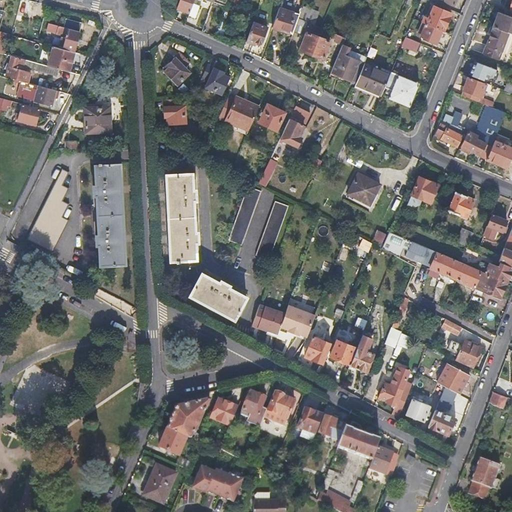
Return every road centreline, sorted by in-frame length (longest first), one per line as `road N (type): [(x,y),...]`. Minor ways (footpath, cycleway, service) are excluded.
road 1 (residential): [(152,13),(416,147)]
road 2 (residential): [(153,309),(141,22)]
road 3 (residential): [(276,368),(456,460)]
road 4 (residential): [(154,332),(0,252)]
road 5 (residential): [(416,147),(476,0)]
road 6 (residential): [(456,460),(511,317)]
road 7 (residential): [(124,18),(56,137)]
road 8 (residential): [(276,368),(153,309)]
road 9 (residential): [(104,511),(156,392)]
road 10 (residential): [(156,392),(276,368)]
